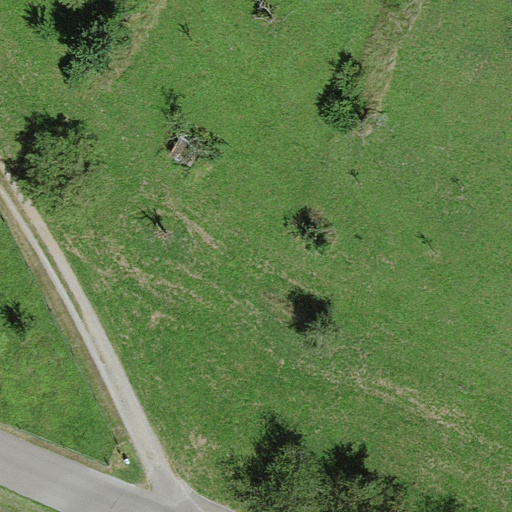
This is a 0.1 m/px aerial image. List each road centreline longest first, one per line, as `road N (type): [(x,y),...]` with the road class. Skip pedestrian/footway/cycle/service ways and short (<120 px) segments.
road 1 (track): [(163,511),(53,270),(0,190)]
road 2 (unclassified): [(125,511),(0,459)]
